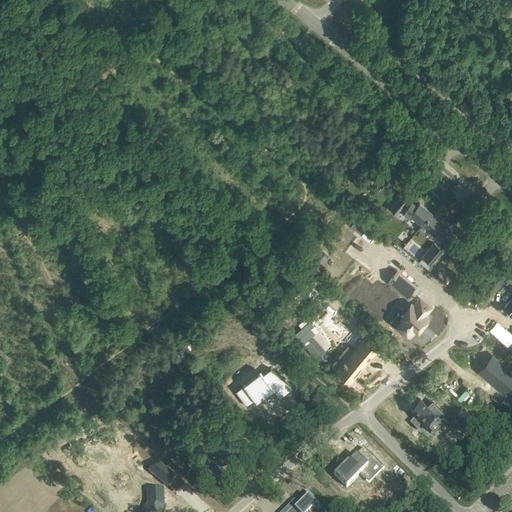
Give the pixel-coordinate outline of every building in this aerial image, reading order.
[(403,193),(390,209),(397,215),(401,209),(409,200),(410,199),(403,193)] [(409,200),(401,209),(403,211),(402,212),(410,219),(412,216),(422,224),(432,213),(419,202),(417,205),(411,201),(410,202),(409,200)] [(432,213),(422,224),(429,231),(441,240),(450,228),(432,213)] [(445,251),(434,242),(422,257),(433,266),(445,251)] [(388,282),(408,298),(417,288),(397,271),(388,282)] [(403,318),(395,327),(402,332),(404,331),(410,336),(416,329),(418,330),(428,318),(425,315),(431,308),(420,298),(414,305),(412,303),(401,316),(403,318)] [(300,331),(296,336),(311,348),(326,361),(334,352),(318,339),(315,344),(300,331)] [(348,346),(340,356),(344,360),(343,361),(345,363),(340,369),(352,379),(368,360),(367,359),(370,356),(371,357),(377,350),(363,339),(354,350),(353,351),(348,346)] [(511,372),(492,356),(479,372),(487,379),(489,377),(501,387),(507,379),(511,383),(511,382),(511,372)] [(244,384),(235,391),(247,407),(256,400),(257,402),(273,390),(280,399),(295,388),(271,368),(270,368),(272,370),(264,376),(260,371),(243,384),(244,384)] [(416,403),(408,411),(415,419),(410,423),(417,430),(422,425),(426,430),(427,431),(428,430),(435,423),(441,429),(451,420),(432,401),(427,406),(420,399),(416,403)] [(461,408),(454,415),(466,427),(473,420),(461,408)] [(212,440),(212,441),(236,462),(237,462),(235,460),(246,448),(247,450),(248,449),(246,448),(225,429),(223,428),(224,430),(214,442),(212,440)] [(348,462),(334,476),(347,488),(360,475),(364,479),(379,464),(364,448),(349,463),(348,462)] [(157,461),(149,471),(167,487),(168,487),(176,477),(157,461)] [(212,477),(217,471),(210,465),(205,471),(212,477)] [(145,509),(142,511),(160,511),(163,506),(163,505),(163,489),(148,490),(148,503),(145,509)] [(309,511),(319,503),(313,497),(308,492),(304,496),(297,503),(291,510),(289,511),(309,511)]
